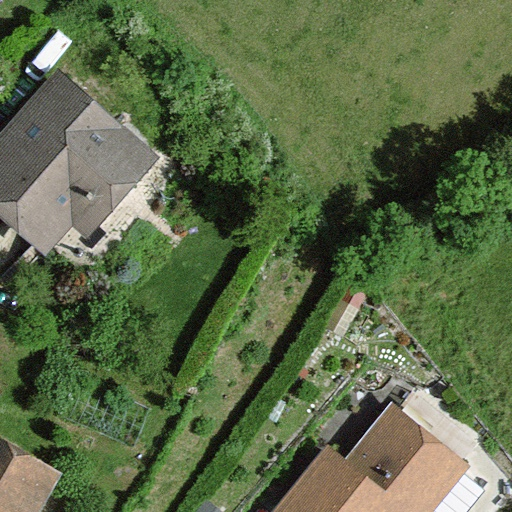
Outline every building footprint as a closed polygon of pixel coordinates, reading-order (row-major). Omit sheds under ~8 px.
[(122,186),(133,174),(97,143),(105,135),(56,92),(36,115),(122,186)] [(36,115),(0,156),(0,210),(38,243),(75,202),(95,218),(122,186),(36,115)] [(324,462),(283,511),(424,511),(454,476),(387,424),(343,477),(324,462)] [(0,511),(25,511),(44,480),(0,454),(0,511)] [(470,511),(481,498),(454,476),(424,511),(470,511)]
